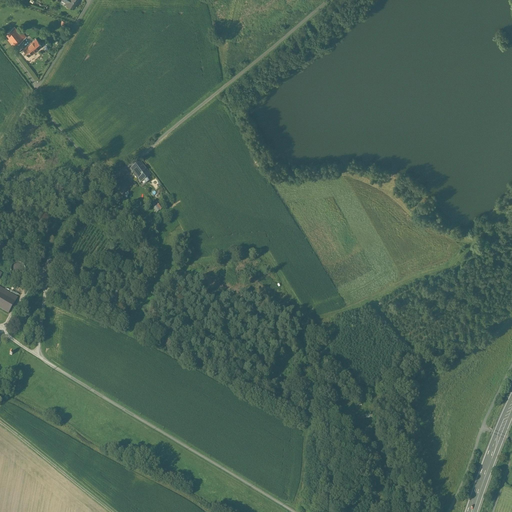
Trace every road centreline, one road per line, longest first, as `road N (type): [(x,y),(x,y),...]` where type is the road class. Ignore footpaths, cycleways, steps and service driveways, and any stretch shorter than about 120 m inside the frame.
road 1 (unclassified): [(295,511),(41,355),(49,261),(92,197)]
road 2 (unclassified): [(112,178),(329,0)]
road 3 (track): [(306,511),(305,375),(329,345)]
road 4 (track): [(0,421),(111,511)]
